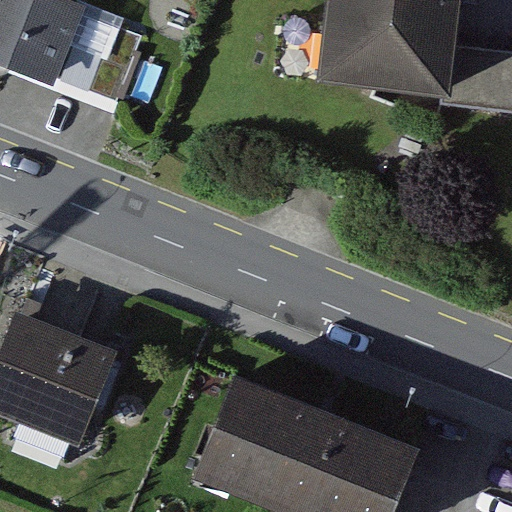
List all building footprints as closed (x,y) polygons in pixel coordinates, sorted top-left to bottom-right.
[(142,30),(66,0),(0,0),(0,65),(111,110),(142,30)] [(456,0),(327,0),(318,72),(445,89),(451,43),(456,0)] [(511,50),(451,43),(445,89),(443,103),(511,112),(511,50)] [(58,331),(15,315),(0,353),(0,416),(79,447),(116,353),(94,345),(58,331)] [(389,511),(413,452),(236,381),(196,481),(272,511),(389,511)]
